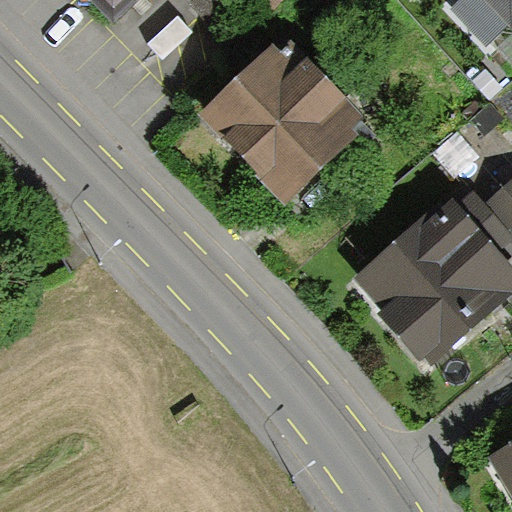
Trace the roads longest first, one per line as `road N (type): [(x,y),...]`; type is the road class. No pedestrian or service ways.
road 1 (primary): [(369,486),(264,345),(0,87)]
road 2 (residential): [(369,486),(511,369)]
